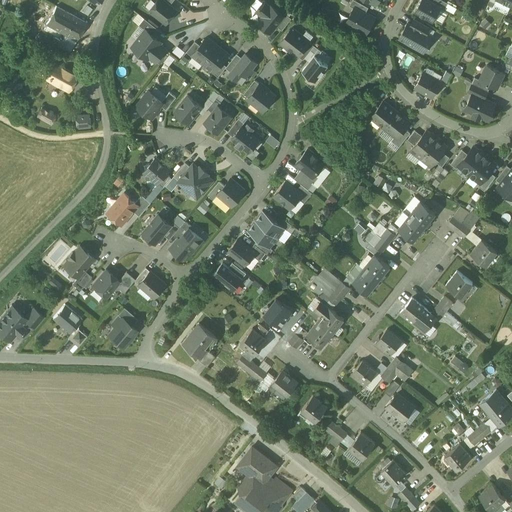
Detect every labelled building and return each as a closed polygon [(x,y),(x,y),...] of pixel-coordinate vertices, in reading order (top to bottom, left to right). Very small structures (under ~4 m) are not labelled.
[(170,5),(163,0),(157,0),(150,10),(166,23),(176,10),(170,5)] [(369,7),(355,0),(352,0),(350,5),(354,8),(354,7),(365,13),(369,7)] [(433,1),(430,0),(420,0),(415,12),(433,22),(441,8),(442,6),(433,1)] [(448,3),(443,0),(433,0),(433,1),(442,6),(441,8),(444,10),(448,3)] [(271,7),(264,2),(257,10),(264,16),(259,23),(270,32),(276,25),(284,16),(283,15),(272,6),(271,7)] [(84,22),(56,6),(46,24),(75,39),(84,22)] [(365,13),(354,7),(354,8),(346,22),(366,33),(374,18),(365,13)] [(284,16),(276,25),(282,30),(292,18),(285,13),(283,15),(284,16)] [(159,29),(144,18),(139,24),(145,29),(146,29),(154,35),(159,29)] [(430,27),(414,18),(411,24),(427,33),(430,27)] [(411,24),(408,23),(400,38),(424,51),(432,36),(427,33),(411,24)] [(310,42),(292,27),(280,42),(298,56),(299,56),(310,42)] [(145,29),(132,46),(148,59),(150,56),(156,61),(166,49),(160,44),(161,41),(154,35),(146,29),(145,29)] [(75,43),(62,37),(59,44),(71,50),(75,43)] [(200,45),(193,54),(193,55),(204,63),(217,45),(207,37),(200,45)] [(195,41),(187,52),(192,56),(193,55),(193,54),(200,45),(195,41)] [(310,42),(299,56),(303,60),(305,58),(311,50),(314,46),(310,42)] [(172,50),(180,57),(185,50),(176,44),(172,50)] [(217,45),(204,63),(214,71),(215,72),(222,62),(228,54),(217,45)] [(322,51),(314,46),(311,50),(315,54),(315,55),(317,57),(322,51)] [(311,50),(305,58),(310,61),(315,55),(315,54),(311,50)] [(185,62),(190,55),(185,52),(180,58),(185,62)] [(169,64),(174,57),(168,53),(163,61),(169,64)] [(242,58),(237,53),(230,62),(236,66),(242,58)] [(231,72),(229,74),(237,80),(242,73),(249,78),(254,71),(252,69),(257,63),(246,54),(242,58),(236,66),(231,72)] [(317,57),(315,55),(310,61),(302,71),(315,82),(328,66),(317,57)] [(77,75),(47,59),(39,74),(69,91),(77,75)] [(222,62),(215,72),(214,71),(213,72),(218,77),(226,68),(227,66),(222,62)] [(236,66),(230,62),(227,66),(226,68),(231,72),(236,66)] [(504,73),(487,65),(480,79),(480,80),(491,85),(497,88),(504,73)] [(441,81),(424,72),(415,87),(432,97),(441,81)] [(491,85),(480,80),(480,79),(475,77),(472,83),(473,83),(488,90),(491,85)] [(2,83),(3,92),(18,91),(18,90),(17,84),(17,83),(2,83)] [(488,90),(473,83),(469,91),(472,93),(473,93),(484,98),(488,90)] [(275,96),(260,84),(248,99),(263,111),(275,96)] [(148,90),(136,106),(152,118),(161,106),(164,102),(162,101),(148,90)] [(170,92),(162,101),(164,102),(161,106),(166,110),(176,97),(170,92)] [(484,98),(473,93),(472,93),(465,108),(474,112),(473,114),(480,118),(481,116),(489,120),(493,112),(492,110),(495,103),(484,98)] [(188,95),(175,112),(189,123),(202,106),(188,95)] [(208,98),(205,103),(209,107),(213,102),(208,98)] [(209,107),(208,109),(213,112),(218,106),(221,102),(216,98),(213,102),(209,107)] [(397,111),(383,101),(378,107),(371,117),(384,127),(397,111)] [(374,103),(363,117),(368,121),(371,117),(378,107),(374,103)] [(39,105),(34,115),(51,123),(56,113),(39,105)] [(218,106),(213,112),(205,122),(218,133),(232,116),(218,106)] [(410,122),(397,111),(384,127),(395,136),(398,138),(405,128),(410,122)] [(89,114),(75,116),(76,128),(90,126),(89,114)] [(239,118),(228,132),(233,136),(242,125),(244,122),(239,118)] [(253,129),(247,125),(245,128),(242,125),(233,136),(231,138),(249,153),(254,147),(257,150),(263,142),(251,133),(253,129)] [(405,128),(398,138),(395,136),(392,140),(399,146),(410,132),(405,128)] [(415,130),(408,139),(415,145),(422,136),(415,130)] [(415,145),(411,150),(421,158),(437,138),(427,130),(422,136),(415,145)] [(437,138),(421,158),(431,166),(435,161),(442,152),(447,146),(437,138)] [(468,154),(459,165),(470,174),(485,155),(474,146),(468,154)] [(325,162),(308,148),(296,164),(302,169),(298,174),(308,182),(312,185),(318,177),(314,173),(317,170),(318,171),(325,162)] [(462,149),(451,163),(457,168),(459,165),(468,154),(462,149)] [(442,152),(435,161),(442,167),(450,157),(442,152)] [(485,155),(470,174),(480,182),(481,182),(490,171),(495,164),(485,155)] [(156,158),(150,164),(146,164),(147,178),(152,178),(158,184),(166,174),(170,169),(156,158)] [(186,162),(174,176),(179,180),(191,167),(186,162)] [(179,180),(178,181),(184,186),(184,189),(189,193),(192,193),(197,197),(212,180),(207,175),(208,174),(200,166),(199,168),(193,163),(191,167),(179,180)] [(507,165),(496,179),(501,183),(511,169),(507,165)] [(501,183),(500,183),(501,183),(499,185),(503,188),(509,193),(508,194),(511,197),(511,168),(511,169),(501,183)] [(490,171),(481,182),(480,182),(478,185),(485,190),(496,176),(490,171)] [(158,184),(157,184),(162,188),(171,178),(166,174),(158,184)] [(308,182),(298,174),(294,178),(301,184),(308,190),(312,185),(308,182)] [(225,186),(218,194),(231,206),(245,190),(231,178),(225,186)] [(219,181),(208,195),(213,200),(218,194),(225,186),(219,181)] [(286,181),(274,196),(290,208),(298,198),(302,193),(297,190),(286,181)] [(308,190),(301,184),(297,190),(302,193),(298,198),(304,203),(312,193),(308,190)] [(124,193),(107,212),(122,225),(133,211),(139,205),(136,202),(124,193)] [(151,202),(142,195),(136,202),(139,205),(133,211),(140,216),(151,202)] [(198,207),(205,213),(212,205),(205,199),(198,207)] [(420,201),(409,215),(425,227),(436,213),(420,201)] [(462,222),(471,210),(461,205),(453,215),(462,222)] [(274,219),(263,210),(255,220),(279,239),(283,234),(281,232),(285,228),(274,219)] [(471,210),(462,222),(471,229),(474,232),(478,228),(475,225),(483,216),(471,210)] [(158,214),(143,232),(156,243),(164,234),(171,225),(158,214)] [(292,225),(278,214),(274,219),(285,228),(288,230),(292,225)] [(178,215),(175,218),(173,219),(173,222),(171,225),(164,234),(170,239),(174,235),(185,221),(178,215)] [(425,227),(409,215),(398,229),(414,241),(425,227)] [(462,222),(453,215),(446,224),(455,231),(462,222)] [(279,239),(255,220),(248,230),(259,239),(270,248),(270,247),(273,243),(275,244),(279,239)] [(185,221),(174,235),(178,239),(179,238),(180,239),(189,229),(191,226),(185,221)] [(388,228),(380,222),(373,230),(376,233),(381,237),(388,228)] [(462,222),(455,231),(464,238),(471,229),(462,222)] [(396,235),(388,228),(381,237),(389,244),(396,235)] [(189,229),(180,239),(179,238),(178,239),(175,243),(170,248),(177,254),(183,259),(192,248),(195,250),(203,240),(195,233),(189,229)] [(376,233),(369,242),(374,246),(381,237),(376,233)] [(381,237),(374,246),(382,252),(389,244),(381,237)] [(251,249),(238,239),(228,251),(245,265),(253,255),(255,252),(251,249)] [(270,248),(259,239),(255,244),(266,253),(269,255),(273,250),(270,247),(270,248)] [(497,252),(482,239),(470,253),(486,266),(497,252)] [(374,246),(369,242),(365,246),(375,254),(379,257),(382,252),(374,246)] [(266,253),(255,244),(251,249),(255,252),(253,255),(260,261),(266,253)] [(78,248),(74,253),(73,251),(68,257),(69,259),(64,265),(78,277),(84,269),(94,258),(88,253),(86,255),(78,248)] [(379,257),(375,254),(363,268),(379,280),(390,266),(379,257)] [(229,267),(223,262),(213,275),(233,291),(243,278),(229,267)] [(246,273),(233,262),(229,267),(243,278),(246,273)] [(136,279),(135,281),(139,284),(150,271),(146,267),(136,279)] [(379,280),(363,268),(352,282),(368,294),(379,280)] [(84,269),(78,277),(72,283),(80,290),(92,276),(84,269)] [(119,280),(106,269),(92,285),(106,296),(116,285),(120,281),(119,280)] [(473,283),(457,270),(446,284),(462,297),(473,283)] [(127,271),(119,280),(120,281),(116,285),(124,293),(135,281),(136,279),(127,271)] [(166,284),(150,271),(139,284),(154,297),(166,284)] [(328,284),(317,276),(308,287),(321,296),(319,299),(329,307),(332,310),(336,305),(328,298),(335,289),(328,284)] [(335,289),(341,281),(335,276),(328,284),(335,289)] [(59,289),(63,285),(53,277),(49,282),(59,289)] [(40,285),(32,278),(28,283),(34,288),(35,287),(37,289),(40,285)] [(350,288),(341,281),(335,289),(343,296),(350,288)] [(343,296),(335,289),(328,298),(336,305),(343,296)] [(444,296),(438,305),(446,312),(453,303),(444,296)] [(319,299),(317,298),(309,308),(321,317),(329,307),(319,299)] [(431,313),(412,298),(400,313),(428,334),(434,326),(432,324),(437,318),(431,313)] [(276,299),(264,314),(280,327),(292,311),(276,299)] [(453,303),(446,312),(454,318),(461,309),(453,303)] [(82,318),(65,304),(53,318),(68,331),(69,330),(69,331),(71,329),(71,330),(75,326),(78,322),(82,318)] [(446,312),(438,305),(431,313),(437,318),(439,320),(440,320),(446,312)] [(138,319),(124,307),(118,314),(120,316),(120,315),(132,326),(138,319)] [(332,310),(329,307),(321,317),(318,321),(333,333),(344,319),(332,310)] [(34,308),(24,319),(27,321),(34,328),(44,316),(34,308)] [(16,309),(8,310),(0,318),(0,332),(10,341),(17,333),(18,334),(24,327),(23,326),(27,321),(24,319),(24,318),(24,315),(16,309)] [(446,312),(440,320),(448,326),(450,324),(454,318),(446,312)] [(132,326),(120,315),(120,316),(113,325),(113,324),(112,325),(113,326),(115,327),(109,333),(108,334),(109,335),(109,334),(123,346),(123,347),(124,346),(137,331),(138,330),(137,329),(137,330),(132,326)] [(460,323),(454,318),(450,324),(455,328),(459,324),(460,323)] [(308,333),(306,335),(308,336),(322,347),(333,333),(318,321),(308,333)] [(76,330),(73,334),(72,334),(68,339),(69,339),(78,346),(84,340),(79,336),(83,332),(79,329),(78,326),(80,324),(78,322),(75,326),(76,327),(76,330)] [(216,337),(199,324),(184,343),(201,357),(207,349),(206,348),(215,337),(216,338),(216,337)] [(269,331),(260,324),(257,328),(265,335),(269,331)] [(301,327),(288,342),(298,349),(308,336),(306,335),(308,333),(301,327)] [(247,349),(237,362),(244,368),(251,359),(267,339),(253,328),(240,344),(247,349)] [(407,344),(388,329),(376,344),(390,355),(393,352),(398,356),(407,344)] [(207,349),(201,357),(199,359),(208,366),(216,356),(207,349)] [(454,355),(450,362),(466,372),(470,365),(454,355)] [(251,359),(244,368),(247,370),(254,362),(251,359)] [(403,366),(395,359),(388,367),(396,374),(403,366)] [(363,360),(352,374),(366,385),(378,371),(363,360)] [(254,362),(247,370),(252,374),(259,366),(254,362)] [(267,373),(259,366),(252,374),(261,381),(267,373)] [(403,366),(396,374),(403,379),(410,370),(403,366)] [(396,374),(388,367),(381,376),(390,383),(396,374)] [(298,382),(283,370),(272,383),(287,395),(298,382)] [(467,384),(471,388),(486,376),(482,371),(467,384)] [(261,381),(252,374),(248,380),(256,386),(261,381)] [(395,380),(385,392),(391,396),(400,385),(395,380)] [(511,413),(511,408),(497,390),(481,402),(493,417),(485,423),(491,431),(499,424),(511,413)] [(414,407),(397,393),(386,407),(403,421),(404,419),(409,424),(419,411),(414,407)] [(314,395),(301,410),(315,422),(328,406),(314,395)] [(330,419),(323,428),(332,435),(339,426),(330,419)] [(460,422),(454,425),(458,432),(463,429),(460,422)] [(485,423),(484,422),(476,429),(483,438),(491,431),(485,423)] [(348,433),(339,426),(332,435),(341,442),(348,433)] [(476,429),(468,437),(475,445),(483,438),(476,429)] [(361,432),(349,448),(363,459),(375,443),(361,432)] [(460,443),(445,456),(456,470),(472,457),(460,443)] [(277,466),(252,446),(237,465),(248,474),(239,486),(245,491),(236,502),(248,511),(265,511),(268,509),(272,511),(274,511),(292,490),(275,477),(272,481),(268,478),(277,466)] [(393,459),(381,470),(376,475),(376,479),(378,481),(382,481),(387,476),(394,484),(406,473),(393,459)] [(493,484),(479,495),(492,511),(493,510),(495,511),(501,511),(510,505),(509,504),(505,500),(506,499),(493,484)] [(302,487),(293,495),(298,500),(307,491),(302,487)] [(406,487),(398,494),(406,502),(414,495),(406,487)] [(307,491),(298,500),(301,503),(306,508),(314,499),(307,491)] [(421,503),(414,495),(406,502),(413,510),(421,503)] [(317,511),(331,511),(330,510),(329,511),(319,499),(312,506),(317,511)] [(298,500),(292,506),(295,508),(301,503),(298,500)]
